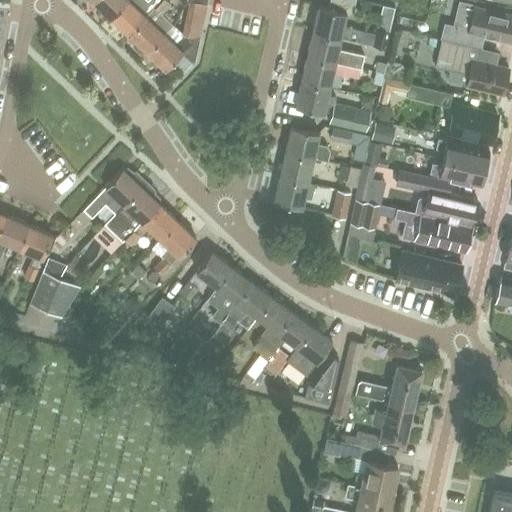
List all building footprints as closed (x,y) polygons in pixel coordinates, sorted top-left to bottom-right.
[(92,0),(108,15),(121,0),(92,0)] [(121,0),(108,15),(126,32),(143,14),(128,0),(121,0)] [(145,0),(152,6),(143,14),(126,32),(134,39),(131,42),(131,45),(138,52),(141,52),(144,49),(144,50),(162,32),(170,24),(158,12),(167,3),(164,0),(145,0)] [(180,50),(192,61),(205,0),(188,0),(188,1),(185,13),(184,13),(180,34),(173,42),(162,32),(144,50),(163,68),(180,50)] [(385,46),(389,30),(376,27),(376,30),(342,23),(346,9),(352,11),(353,0),(328,0),(327,5),(317,3),(311,29),(340,36),(385,46)] [(444,0),(445,22),(464,21),(463,0),(444,0)] [(511,39),(511,12),(473,3),(467,29),(511,39)] [(311,29),(305,54),(334,60),(334,62),(347,65),(359,68),(360,68),(363,54),(337,47),(340,36),(311,29)] [(502,92),(509,66),(477,59),(480,46),(442,37),(435,65),(470,73),(467,84),(502,92)] [(305,54),(300,79),(328,85),(334,62),(334,60),(305,54)] [(377,61),(375,70),(383,72),(386,63),(377,61)] [(347,65),(345,72),(357,75),(359,68),(347,65)] [(470,73),(449,69),(446,80),(467,84),(470,73)] [(386,71),(383,94),(406,97),(409,74),(386,71)] [(327,93),(328,85),(300,79),(294,104),(323,110),(323,108),(331,110),(329,120),(351,125),(355,105),(334,101),(335,95),(327,93)] [(449,106),(452,92),(409,82),(406,96),(449,106)] [(491,141),(497,114),(454,104),(448,131),(491,141)] [(289,124),(283,149),(312,156),(326,159),(328,149),(325,144),(316,142),(318,130),(289,124)] [(331,126),(329,137),(348,141),(350,130),(331,126)] [(429,172),(439,174),(481,183),(489,148),(437,136),(435,147),(445,149),(441,163),(432,161),(429,172)] [(283,149),(278,174),(307,181),(312,156),(283,149)] [(356,186),(354,197),(355,197),(366,199),(371,177),(374,163),(362,160),(361,167),(356,186)] [(361,167),(350,165),(345,183),(356,186),(361,167)] [(91,216),(104,202),(115,212),(145,180),(136,171),(132,171),(129,173),(122,166),(104,185),(82,208),(91,216)] [(471,224),(477,199),(448,192),(451,181),(399,169),(395,184),(426,191),(421,212),(471,224)] [(307,181),(278,174),(272,199),(301,205),(307,181)] [(373,174),(371,190),(383,192),(386,176),(373,174)] [(116,231),(124,238),(141,220),(158,201),(152,195),(154,192),(154,188),(145,180),(115,212),(125,222),(116,231)] [(336,189),(331,215),(344,218),(350,192),(336,189)] [(379,204),(367,201),(354,198),(349,222),(362,225),(374,227),(379,204)] [(141,220),(148,227),(159,237),(176,219),(158,201),(141,220)] [(406,219),(402,235),(465,249),(471,224),(421,212),(396,207),(394,216),(406,219)] [(29,223),(5,212),(0,225),(0,253),(6,240),(18,246),(29,223)] [(176,219),(159,237),(168,246),(160,255),(169,264),(195,236),(176,219)] [(341,259),(354,263),(362,225),(349,222),(341,259)] [(42,256),(52,233),(29,223),(18,246),(42,256)] [(511,227),(503,266),(511,268),(511,227)] [(129,243),(137,234),(132,229),(124,238),(129,243)] [(215,285),(231,264),(210,249),(188,279),(198,286),(205,277),(215,285)] [(402,249),(395,277),(442,288),(443,284),(457,287),(462,263),(402,249)] [(37,267),(28,263),(23,275),(32,280),(37,267)] [(228,310),(235,300),(251,279),(231,264),(215,285),(206,297),(217,305),(211,314),(220,320),(228,310)] [(45,309),(61,277),(42,270),(29,302),(45,309)] [(511,277),(500,275),(494,300),(511,304),(511,277)] [(61,277),(45,309),(60,315),(80,285),(61,277)] [(188,279),(179,291),(189,298),(198,286),(188,279)] [(270,294),(251,279),(235,300),(228,310),(238,317),(245,307),(255,315),(270,294)] [(275,330),(291,309),(270,294),(255,315),(267,324),(260,334),(268,340),(275,330)] [(161,296),(147,315),(160,325),(174,306),(161,296)] [(295,345),(311,324),(291,309),(275,330),(268,340),(277,346),(284,336),(295,345)] [(292,375),(300,381),(316,360),(315,360),(331,339),(311,324),(295,345),(307,354),(292,375)] [(190,361),(199,348),(190,341),(180,354),(190,361)] [(277,346),(263,365),(270,371),(284,351),(277,346)] [(306,381),(332,389),(339,360),(328,352),(306,381)] [(356,392),(384,398),(411,405),(420,367),(396,362),(390,386),(361,379),(358,381),(356,392)] [(343,363),(337,388),(349,391),(355,366),(343,363)] [(344,414),(349,391),(337,388),(332,411),(344,414)] [(402,443),(411,405),(384,398),(381,408),(377,411),(375,418),(378,422),(382,423),(379,437),(402,443)] [(357,444),(326,437),(324,449),(354,456),(357,444)] [(390,492),(396,464),(365,457),(362,471),(356,470),(353,484),(390,492)] [(385,511),(390,492),(353,484),(350,497),(356,498),(353,511),(385,511)] [(511,511),(511,493),(492,489),(487,511),(511,511)] [(313,503),(311,511),(342,511),(343,509),(313,503)]
